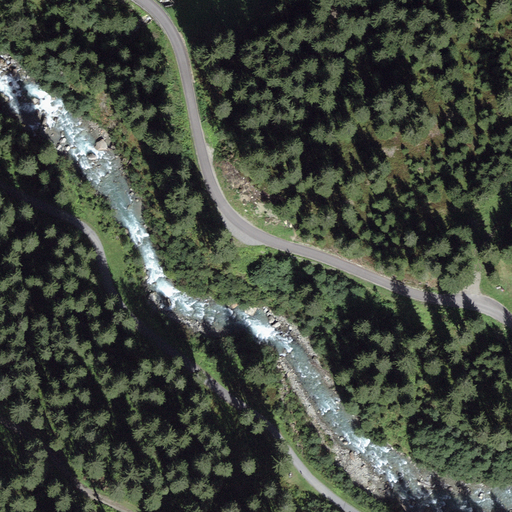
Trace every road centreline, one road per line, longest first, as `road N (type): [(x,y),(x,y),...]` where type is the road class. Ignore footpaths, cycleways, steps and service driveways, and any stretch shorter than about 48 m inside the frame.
road 1 (unclassified): [(137,0),(170,35),(203,168),(219,206),(245,229),(401,291),(482,301),(511,320)]
road 2 (track): [(0,182),(85,225),(127,309),(272,427),(357,511)]
road 3 (track): [(128,511),(87,491),(0,416)]
